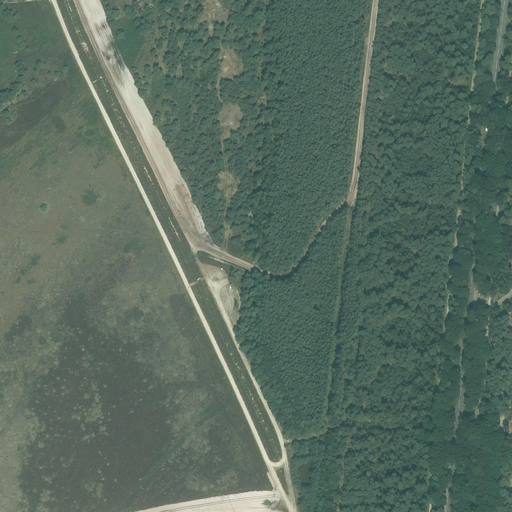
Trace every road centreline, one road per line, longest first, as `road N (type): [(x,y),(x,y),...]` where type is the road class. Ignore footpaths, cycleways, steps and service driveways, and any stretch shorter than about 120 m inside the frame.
road 1 (secondary): [(469,300),(504,0)]
road 2 (secondary): [(450,511),(469,300)]
road 3 (track): [(511,315),(494,511)]
